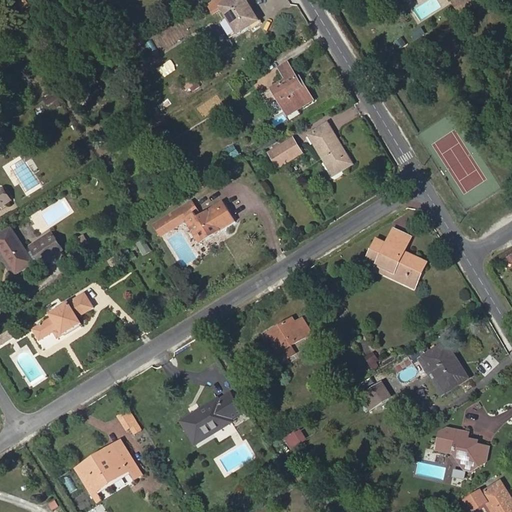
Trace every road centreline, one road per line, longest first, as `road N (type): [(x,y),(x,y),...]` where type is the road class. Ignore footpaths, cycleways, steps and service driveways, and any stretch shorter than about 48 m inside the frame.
road 1 (residential): [(421,184),(21,428)]
road 2 (residential): [(309,0),(421,184)]
